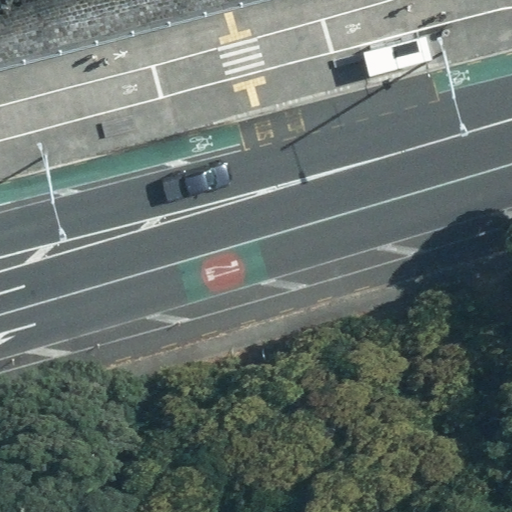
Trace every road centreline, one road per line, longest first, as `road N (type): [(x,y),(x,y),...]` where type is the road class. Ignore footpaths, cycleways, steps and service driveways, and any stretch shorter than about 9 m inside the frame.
road 1 (primary): [(479,173),(197,274),(0,328)]
road 2 (primary): [(0,255),(235,196),(479,173)]
